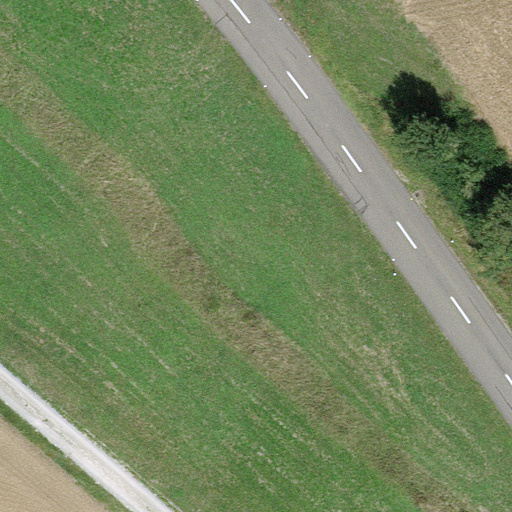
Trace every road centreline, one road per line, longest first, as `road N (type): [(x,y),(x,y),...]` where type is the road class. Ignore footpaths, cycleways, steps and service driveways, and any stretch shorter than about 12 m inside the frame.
road 1 (tertiary): [(511,394),(219,0)]
road 2 (track): [(141,511),(0,387)]
